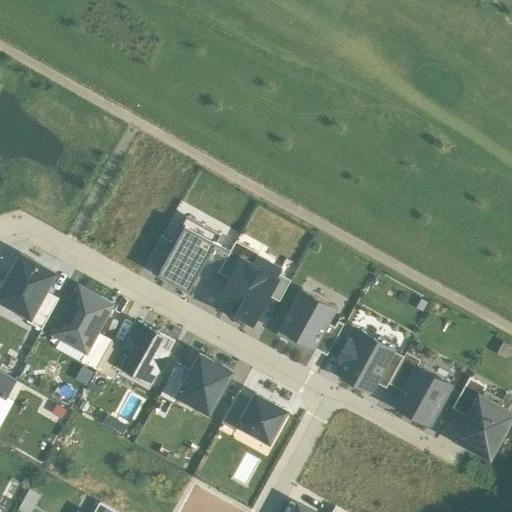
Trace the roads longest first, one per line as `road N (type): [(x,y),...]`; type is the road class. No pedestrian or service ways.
road 1 (track): [(511,331),(0,45)]
road 2 (residential): [(319,389),(44,235),(15,231),(0,240)]
road 3 (residential): [(261,511),(320,409),(319,389)]
road 4 (residential): [(319,389),(424,448)]
